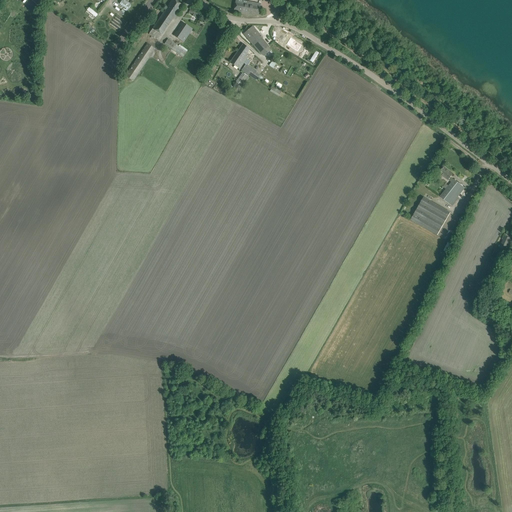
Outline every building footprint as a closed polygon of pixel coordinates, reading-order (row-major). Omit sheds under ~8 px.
[(127,10),(131,4),(125,0),(122,0),(119,4),(127,10)] [(182,5),(174,0),(171,0),(170,3),(149,34),(159,40),(182,5)] [(253,13),(253,14),(258,15),(260,4),(238,0),(235,0),(234,7),(234,12),(250,15),(250,12),(253,13)] [(190,9),(189,13),(193,15),(192,16),(199,19),(201,15),(190,9)] [(193,29),(182,22),(173,35),(184,42),(193,29)] [(253,26),(244,34),(260,53),(267,47),(260,38),(261,36),(253,26)] [(295,41),(295,40),(290,37),(286,44),(298,51),(301,45),(295,41)] [(179,44),(178,46),(168,38),(164,44),(183,57),(188,50),(179,44)] [(156,49),(147,43),(125,76),(133,81),(156,49)] [(243,44),(236,54),(230,62),(239,69),(244,63),(245,60),(246,58),(247,58),(245,57),(247,54),(246,53),(249,48),(243,44)] [(310,60),(313,62),(319,53),(315,51),(310,60)] [(260,74),(246,64),(242,70),(258,81),(261,76),(259,75),(260,74)] [(247,76),(242,72),(235,82),(236,83),(230,92),(235,96),(241,86),(246,78),(248,80),(249,78),(247,76)] [(281,91),(272,86),(270,91),(278,96),(281,91)] [(449,179),(451,181),(452,182),(446,189),(440,197),(451,206),(465,188),(454,179),(453,179),(450,177),(453,174),(444,167),(439,173),(448,180),(449,179)] [(410,220),(432,232),(430,235),(436,238),(450,212),(423,197),(410,220)] [(499,247),(505,250),(511,238),(504,235),(499,247)]
